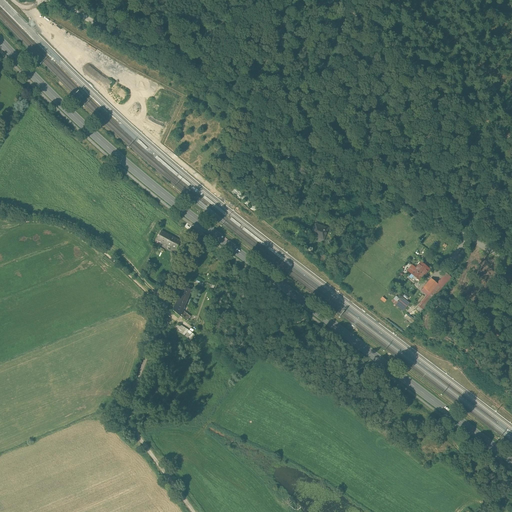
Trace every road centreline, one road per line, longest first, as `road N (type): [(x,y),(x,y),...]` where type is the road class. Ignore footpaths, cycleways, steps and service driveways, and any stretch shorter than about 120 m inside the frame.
road 1 (residential): [(50,0),(251,107),(511,264)]
road 2 (secondary): [(511,460),(199,222)]
road 3 (unclassified): [(193,511),(127,412),(199,222)]
road 4 (secondary): [(199,222),(106,146),(0,41)]
road 5 (track): [(21,222),(38,213),(67,220),(118,252),(154,291),(172,291)]
